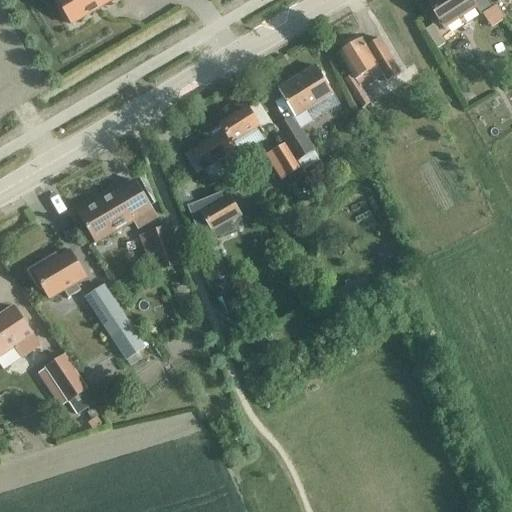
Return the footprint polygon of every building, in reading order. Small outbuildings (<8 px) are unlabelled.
[(56,0),(72,26),(114,1),(113,0),(56,0)] [(429,0),(427,2),(445,29),(476,8),(482,17),(494,9),(488,0),(429,0)] [(383,77),(386,84),(401,75),(380,40),(366,48),(362,41),(339,54),(353,76),(345,81),(362,109),(370,104),(361,90),(383,77)] [(293,120),(333,95),(316,68),(278,91),(295,118),(278,129),(297,161),(313,152),(293,120)] [(191,153),(191,154),(203,173),(207,170),(206,169),(236,150),(240,156),(263,141),(256,128),(258,127),(248,110),(222,127),(226,134),(204,147),(203,146),(191,153)] [(281,181),(299,170),(284,146),(266,156),(281,181)] [(135,181),(78,215),(95,245),(133,222),(138,231),(157,219),(135,181)] [(217,229),(239,216),(230,200),(209,213),(203,202),(192,209),(203,229),(214,223),(217,229)] [(148,234),(162,272),(178,266),(164,228),(148,234)] [(93,280),(77,255),(63,264),(60,259),(36,275),(48,294),(51,291),(59,302),(72,293),(77,301),(89,293),(84,285),(93,280)] [(340,305),(363,290),(357,280),(334,295),(340,305)] [(107,288),(89,299),(128,359),(145,347),(107,288)] [(0,363),(4,370),(40,346),(16,309),(0,318),(0,363)] [(65,356),(46,368),(69,403),(88,390),(65,356)]
